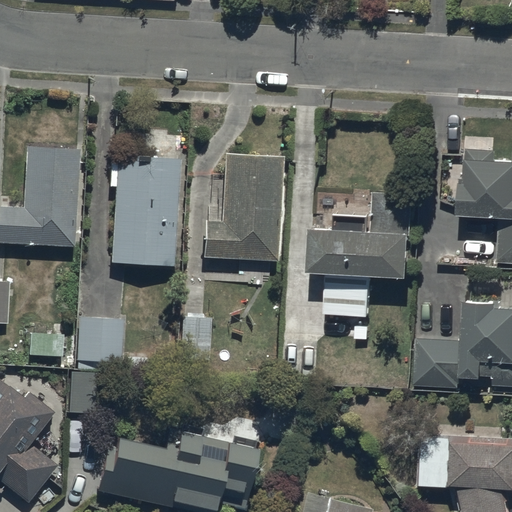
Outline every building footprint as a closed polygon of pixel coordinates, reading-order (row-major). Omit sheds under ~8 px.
[(79,144),(25,141),(24,205),(0,203),(0,238),(74,242),(79,144)] [(460,173),(459,206),(499,207),(498,258),(511,258),(511,151),(495,151),(495,145),(466,145),(466,173),(460,173)] [(280,150),(224,148),(222,217),(203,216),(202,253),(277,256),(280,150)] [(115,151),(111,259),(173,261),(178,153),(115,151)] [(313,215),(310,260),(408,266),(413,187),(374,185),(372,219),(313,215)] [(0,277),(0,320),(7,320),(8,277),(0,277)] [(371,277),(325,277),(324,309),(370,310),(371,277)] [(465,335),(417,333),(416,360),(391,358),(388,383),(415,385),(415,380),(511,384),(511,298),(499,297),(499,292),(467,291),(465,335)] [(209,314),(182,314),(182,354),(210,354),(209,314)] [(78,315),(77,355),(122,357),(122,316),(78,315)] [(62,330),(29,329),(28,350),(61,352),(62,330)] [(0,480),(26,501),(57,462),(27,439),(53,405),(3,369),(0,371),(0,480)] [(94,369),(68,369),(68,408),(94,408),(94,369)] [(223,438),(201,433),(202,428),(167,420),(163,440),(115,428),(112,441),(105,440),(94,486),(206,511),(213,511),(216,500),(242,506),(257,440),(224,433),(223,438)] [(511,432),(421,429),(420,479),(461,479),(466,511),(511,511),(511,508),(506,478),(511,477),(511,432)] [(370,511),(372,504),(305,487),(299,511),(370,511)]
